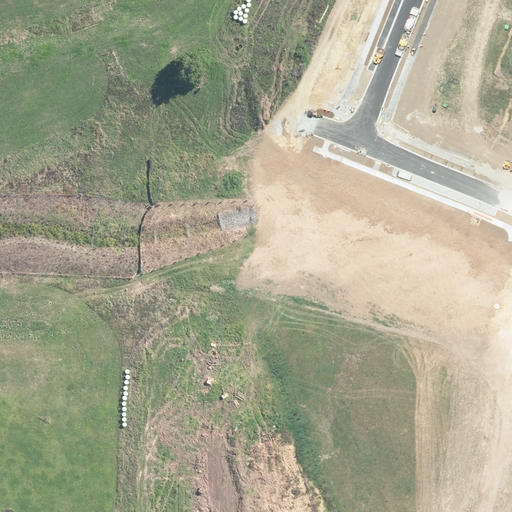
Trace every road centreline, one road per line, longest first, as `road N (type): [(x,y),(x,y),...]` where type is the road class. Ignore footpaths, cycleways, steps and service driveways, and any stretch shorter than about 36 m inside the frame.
road 1 (unknown): [(403,511),(511,292)]
road 2 (residential): [(511,207),(355,142)]
road 3 (residential): [(355,142),(201,81)]
road 4 (residential): [(355,142),(411,0)]
